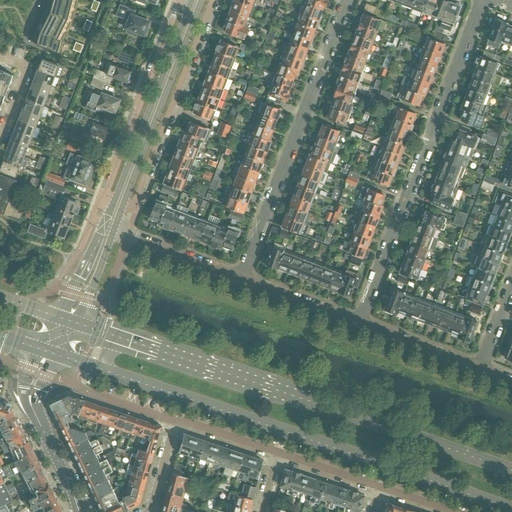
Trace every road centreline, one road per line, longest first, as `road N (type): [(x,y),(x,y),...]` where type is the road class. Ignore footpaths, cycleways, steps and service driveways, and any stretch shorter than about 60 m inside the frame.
road 1 (primary): [(115,375),(511,510)]
road 2 (primary): [(511,474),(128,341)]
road 3 (residential): [(482,0),(359,320)]
road 4 (residential): [(240,277),(347,0)]
road 5 (tertiary): [(121,210),(201,0)]
road 6 (tertiary): [(191,0),(112,205)]
road 7 (residential): [(137,200),(212,0)]
road 8 (residential): [(180,0),(104,197)]
road 9 (tertiary): [(81,511),(29,399),(48,352)]
road 10 (residential): [(479,367),(359,320)]
road 11 (residential): [(359,320),(240,277)]
